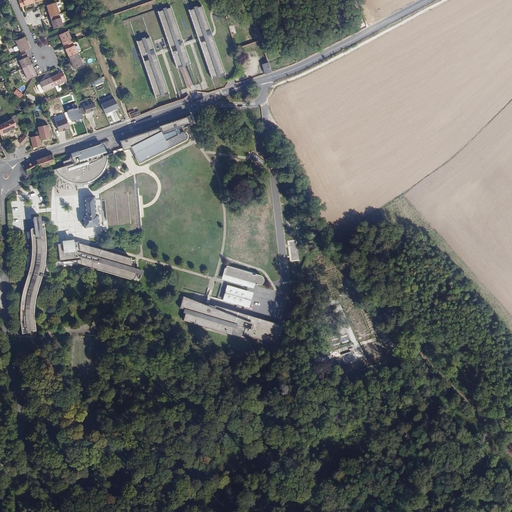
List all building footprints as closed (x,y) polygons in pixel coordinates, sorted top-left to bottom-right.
[(56,8),(55,3),(46,5),(49,17),(58,14),(56,8)] [(199,6),(186,11),(196,39),(209,34),(199,6)] [(169,8),(156,12),(168,48),(181,43),(169,8)] [(36,24),(42,22),(38,10),(28,14),(28,16),(31,15),(33,21),(35,20),(36,24)] [(61,24),(58,14),(49,17),(52,27),(61,24)] [(235,23),(226,26),(229,35),(238,32),(235,23)] [(69,44),(64,31),(57,35),(62,47),(69,44)] [(209,34),(196,39),(197,42),(210,38),(209,36),(209,34)] [(28,47),(23,36),(14,40),(16,45),(13,46),(12,48),(13,50),(15,50),(18,49),(20,51),(28,47)] [(154,53),(148,37),(135,42),(141,58),(154,53)] [(210,38),(197,42),(210,78),(223,73),(210,38)] [(181,43),(168,48),(169,50),(169,52),(183,47),(182,45),(181,43)] [(73,55),(69,44),(62,47),(66,57),(73,55)] [(183,47),(169,52),(175,68),(188,63),(183,47)] [(16,57),(22,69),(30,65),(25,53),(16,57)] [(154,53),(141,58),(142,62),(155,57),(154,53)] [(78,66),(73,55),(66,57),(71,69),(78,66)] [(155,57),(142,62),(154,97),(167,93),(155,57)] [(263,75),(270,73),(266,63),(260,65),(263,75)] [(27,80),(35,76),(30,65),(22,69),(27,80)] [(61,73),(50,77),(54,87),(59,85),(66,82),(61,73)] [(54,87),(50,77),(39,82),(39,84),(43,92),(54,87)] [(101,82),(99,78),(89,82),(91,86),(101,82)] [(105,114),(118,108),(114,99),(101,104),(105,114)] [(95,110),(92,100),(86,102),(85,100),(79,102),(81,107),(78,109),(81,115),(95,110)] [(72,109),(66,111),(70,123),(73,121),(74,124),(77,123),(77,120),(80,119),(77,108),(72,110),(72,109)] [(0,124),(0,133),(14,127),(13,124),(10,119),(0,124)] [(53,123),(57,133),(61,131),(61,132),(65,131),(64,130),(68,129),(64,119),(53,123)] [(130,139),(121,142),(124,152),(132,149),(135,148),(139,156),(135,157),(139,165),(185,143),(186,142),(187,141),(187,139),(187,138),(186,136),(185,135),(184,135),(182,135),(181,135),(179,135),(178,132),(190,128),(187,119),(129,138),(130,139)] [(37,136),(38,141),(49,139),(46,126),(35,129),(37,136)] [(17,141),(20,146),(28,139),(24,135),(17,141)] [(28,139),(31,149),(39,147),(38,141),(37,136),(28,139)] [(100,145),(89,148),(81,150),(70,154),(75,167),(76,175),(74,176),(75,182),(81,180),(83,182),(90,179),(95,176),(100,171),(103,166),(105,161),(107,155),(103,155),(102,152),(100,145)] [(62,157),(61,151),(50,155),(53,163),(63,160),(62,157)] [(53,163),(50,155),(42,158),(33,162),(24,166),(26,173),(41,167),(53,163)] [(136,177),(100,195),(102,226),(110,225),(111,229),(141,239),(136,177)] [(93,196),(84,197),(85,216),(83,216),(84,227),(98,226),(97,215),(95,215),(93,196)] [(46,266),(48,260),(50,237),(50,220),(41,220),(38,221),(38,231),(40,232),(40,241),(39,253),(37,264),(34,264),(29,283),(27,297),(26,313),(26,326),(33,326),(33,323),(40,323),(39,305),(41,289),(47,271),(48,271),(49,267),(46,266)] [(78,247),(77,244),(71,243),(62,244),(57,246),(57,263),(80,263),(89,266),(89,268),(131,279),(132,278),(133,277),(134,275),(133,272),(128,270),(129,268),(133,268),(131,260),(100,251),(100,249),(89,244),(88,247),(78,247)] [(140,272),(133,268),(129,268),(128,270),(133,272),(134,275),(133,277),(132,278),(137,280),(138,278),(139,276),(139,274),(140,272)] [(220,281),(213,301),(240,309),(245,297),(245,295),(243,294),(243,293),(245,288),(252,289),(253,286),(255,287),(257,287),(259,286),(260,284),(260,282),(259,280),(257,279),(224,268),(220,281)] [(202,307),(180,297),(176,309),(183,311),(179,322),(244,342),(257,346),(257,344),(264,346),(271,349),(272,347),(264,345),(270,328),(205,306),(205,308),(202,307)] [(272,347),(277,330),(270,328),(264,345),(272,347)] [(76,333),(68,332),(63,377),(70,377),(76,333)] [(376,336),(382,345),(389,341),(383,332),(376,336)] [(91,335),(83,334),(78,378),(86,379),(91,335)] [(331,359),(341,356),(339,349),(329,351),(331,359)]
